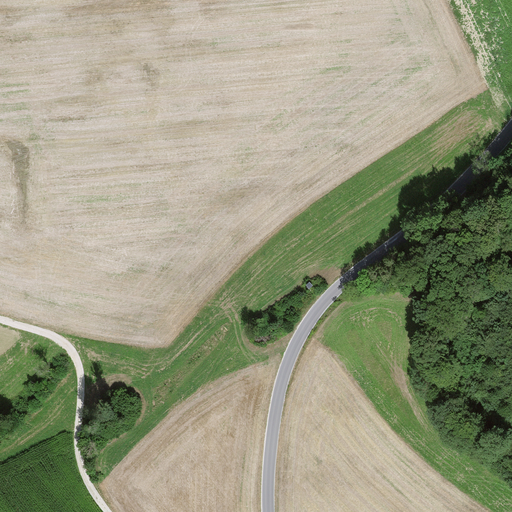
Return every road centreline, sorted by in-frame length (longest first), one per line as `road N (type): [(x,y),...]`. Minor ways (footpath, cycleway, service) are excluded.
road 1 (unclassified): [(269,511),(279,390),(303,330),(330,295),(447,199),(511,128)]
road 2 (track): [(0,318),(72,350),(81,376),(80,460),(108,511)]
